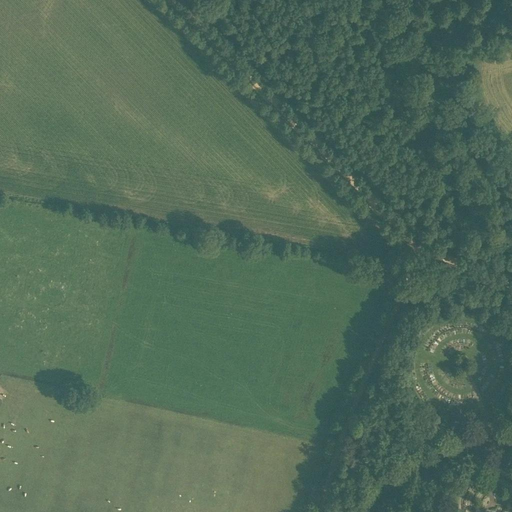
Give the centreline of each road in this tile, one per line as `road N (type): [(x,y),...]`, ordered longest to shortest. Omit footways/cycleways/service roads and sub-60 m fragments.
road 1 (unclassified): [(511,288),(400,236),(175,0)]
road 2 (track): [(317,511),(333,453),(419,250)]
